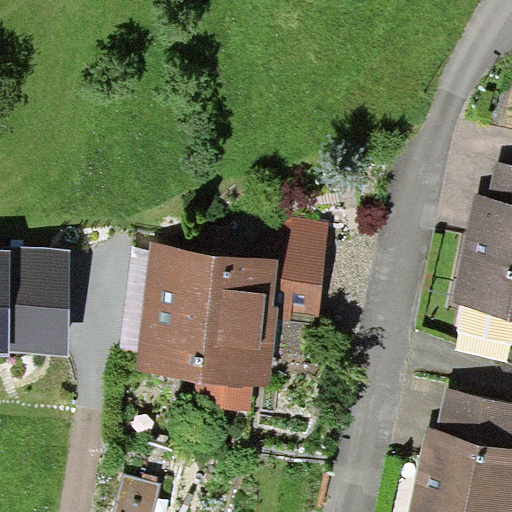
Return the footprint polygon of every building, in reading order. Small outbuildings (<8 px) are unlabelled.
[(487,196),(511,201),(511,165),(495,162),(487,196)] [(474,193),(452,304),(511,316),(511,201),(487,196),(474,193)] [(264,235),(260,257),(279,259),(273,307),(279,307),(278,319),(319,324),(329,221),(292,216),(264,235)] [(139,350),(136,372),(196,379),(193,404),(249,411),(252,386),(269,388),(278,319),(279,307),(273,307),(279,259),(260,257),(151,244),(150,251),(139,350)] [(11,250),(0,249),(0,354),(10,355),(9,352),(69,357),(71,251),(44,246),(11,245),(11,250)] [(139,350),(150,251),(131,249),(120,348),(139,350)] [(511,402),(446,390),(438,430),(511,445),(511,402)] [(427,428),(409,511),(511,511),(511,445),(438,430),(427,428)] [(153,511),(161,482),(124,472),(113,511),(153,511)]
